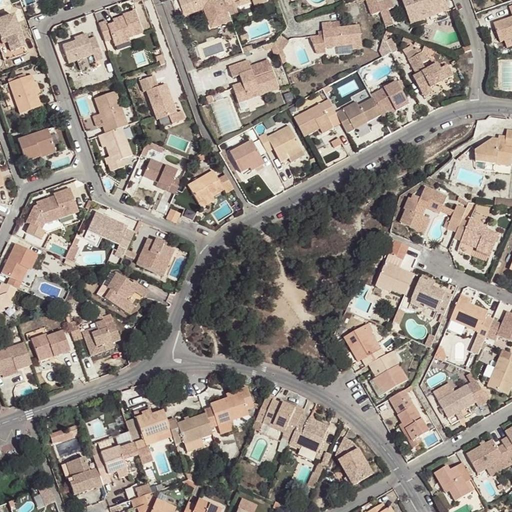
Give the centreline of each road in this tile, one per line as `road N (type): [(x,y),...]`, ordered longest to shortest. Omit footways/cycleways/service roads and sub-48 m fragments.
road 1 (residential): [(220,246),(238,229),(476,104)]
road 2 (residential): [(402,477),(378,438),(329,401),(259,370),(205,363)]
road 3 (residential): [(115,0),(39,27),(90,171)]
road 4 (residential): [(0,424),(152,362)]
road 5 (residential): [(90,171),(105,200),(220,246)]
road 6 (residential): [(402,477),(511,414)]
